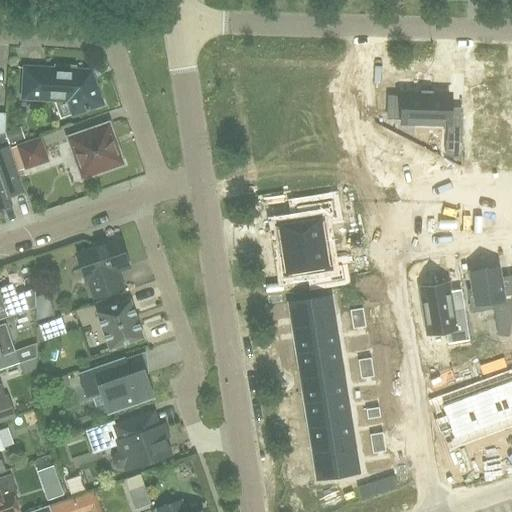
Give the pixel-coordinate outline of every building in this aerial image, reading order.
[(24,67),(22,98),(68,101),(73,115),(102,104),(90,71),(75,70),(75,66),(58,65),(57,69),(37,68),(24,67)] [(462,115),(462,143),(475,143),(475,139),(500,140),(501,96),(493,96),(493,92),(479,91),(479,95),(475,95),(475,104),(474,113),(462,112),(462,115)] [(501,96),(500,140),(511,140),(511,92),(509,92),(509,96),(501,96)] [(402,120),(402,123),(447,125),(446,141),(446,142),(462,143),(462,115),(449,114),(449,94),(403,93),(403,96),(402,120)] [(262,150),(259,151),(261,163),(264,162),(268,186),(272,185),(294,182),(298,206),(320,202),(316,177),(301,179),(297,151),(292,122),(259,127),(262,150)] [(109,123),(67,138),(82,179),(123,165),(109,123)] [(40,138),(17,146),(25,169),(48,161),(41,143),(40,138)] [(446,141),(445,154),(461,162),(462,143),(446,142),(446,141)] [(0,207),(10,204),(8,198),(14,196),(20,194),(4,148),(0,149),(0,207)] [(277,226),(273,227),(275,243),(279,242),(280,250),(326,242),(322,218),(334,216),(331,201),(296,207),(298,220),(286,222),(276,224),(277,226)] [(93,249),(77,255),(86,281),(88,280),(94,298),(122,289),(119,280),(115,271),(128,266),(119,240),(106,244),(105,241),(92,245),(93,249)] [(281,257),(277,257),(280,273),(284,273),(284,275),(294,274),(306,272),(308,286),(344,280),(341,265),(330,267),(326,242),(280,250),(281,257)] [(473,289),(467,289),(471,313),(494,309),(498,335),(502,336),(508,337),(511,312),(511,275),(499,277),(498,268),(470,272),(473,289)] [(448,284),(420,288),(427,333),(445,331),(447,344),(469,340),(464,309),(452,311),(449,292),(448,284)] [(12,296),(0,291),(0,318),(0,319),(35,307),(34,288),(12,296)] [(330,297),(289,303),(293,329),(334,322),(330,297)] [(130,300),(96,312),(109,350),(143,338),(130,300)] [(351,320),(364,318),(362,308),(350,310),(351,320)] [(351,320),(353,329),(365,327),(364,318),(351,320)] [(44,339),(64,332),(60,319),(39,326),(44,339)] [(334,322),(293,329),(297,354),(338,347),(334,322)] [(0,369),(19,363),(11,341),(5,323),(0,325),(0,369)] [(338,347),(297,354),(301,379),(342,372),(338,347)] [(499,357),(502,364),(511,360),(511,355),(511,352),(499,357)] [(372,367),(370,358),(358,360),(359,369),(372,367)] [(107,413),(153,397),(143,370),(130,374),(127,367),(124,359),(79,375),(86,397),(100,392),(107,413)] [(473,366),(476,374),(487,369),(484,362),(473,366)] [(359,369),(361,379),(373,377),(372,367),(359,369)] [(342,372),(301,379),(305,404),(346,397),(342,372)] [(506,419),(511,417),(511,378),(494,386),(506,419)] [(0,420),(13,416),(7,397),(5,398),(0,384),(0,420)] [(467,395),(480,429),(506,419),(494,386),(467,395)] [(480,429),(467,395),(441,405),(453,439),(480,429)] [(346,397),(305,404),(309,428),(350,422),(346,397)] [(367,419),(380,417),(378,407),(365,410),(367,419)] [(155,411),(111,426),(119,452),(116,453),(113,456),(112,460),(113,464),(117,467),(120,467),(124,466),(126,470),(170,455),(164,438),(167,437),(162,425),(160,426),(157,418),(155,411)] [(81,422),(87,445),(112,439),(107,416),(81,422)] [(350,422),(309,428),(313,453),(354,447),(350,422)] [(384,442),(382,433),(369,435),(371,444),(384,442)] [(385,451),(384,442),(371,444),(372,453),(385,451)] [(354,447),(313,453),(317,479),(358,472),(354,447)] [(0,511),(17,511),(12,496),(17,494),(10,474),(0,477),(0,511)] [(100,506),(94,489),(67,499),(71,511),(81,511),(92,509),(100,506)] [(183,511),(180,501),(157,509),(158,511),(199,511),(197,511),(183,511)]
